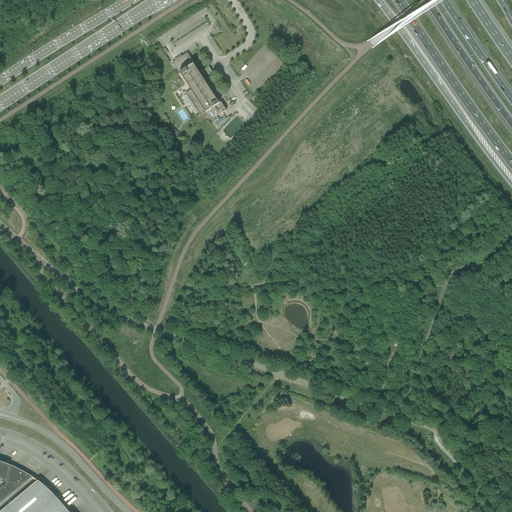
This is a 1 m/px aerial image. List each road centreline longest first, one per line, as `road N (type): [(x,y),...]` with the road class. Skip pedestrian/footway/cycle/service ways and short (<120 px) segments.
road 1 (unclassified): [(399,417),(119,316),(0,224)]
road 2 (trunk): [(377,0),(511,184)]
road 3 (trunk): [(399,0),(511,164)]
road 4 (secondary): [(0,99),(153,0)]
road 5 (unclassified): [(399,417),(451,272),(468,266)]
road 6 (tertiary): [(127,511),(64,446),(3,415)]
road 7 (secondary): [(130,0),(0,81)]
road 8 (motorway): [(426,0),(511,125)]
road 9 (unclassified): [(0,428),(59,457),(111,511)]
road 10 (unclassified): [(0,439),(43,459),(96,511)]
road 11 (motorway): [(511,99),(443,0)]
